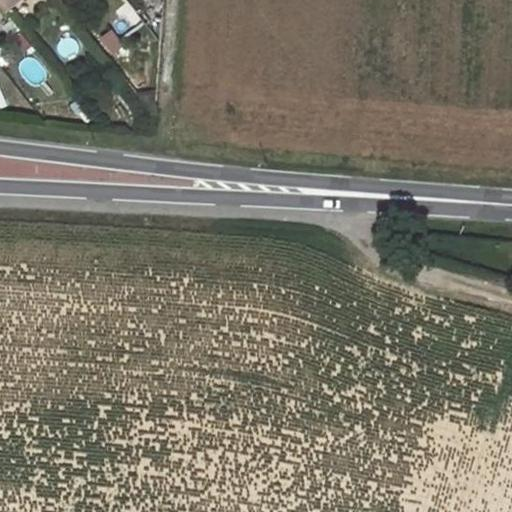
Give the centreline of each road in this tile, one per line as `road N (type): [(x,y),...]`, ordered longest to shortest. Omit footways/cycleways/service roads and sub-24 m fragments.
road 1 (secondary): [(458,201),(0,145)]
road 2 (secondary): [(0,185),(458,201)]
road 3 (track): [(366,188),(368,234),(438,282),(511,300)]
